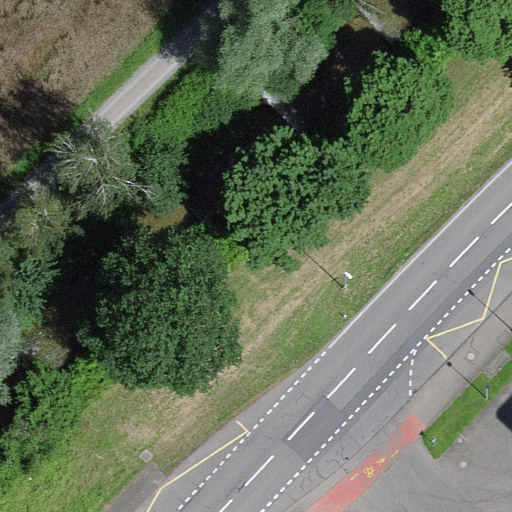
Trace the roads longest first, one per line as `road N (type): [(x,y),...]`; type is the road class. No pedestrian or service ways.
road 1 (primary): [(223,511),(511,218)]
road 2 (track): [(0,229),(231,0)]
